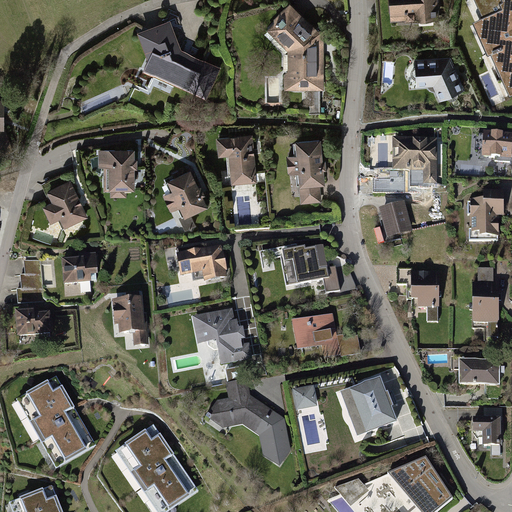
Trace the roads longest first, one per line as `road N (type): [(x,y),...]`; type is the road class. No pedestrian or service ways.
road 1 (residential): [(357,0),(349,197),(359,258),(466,477),(481,493),(511,504)]
road 2 (residential): [(0,273),(59,62),(116,21),(177,0)]
